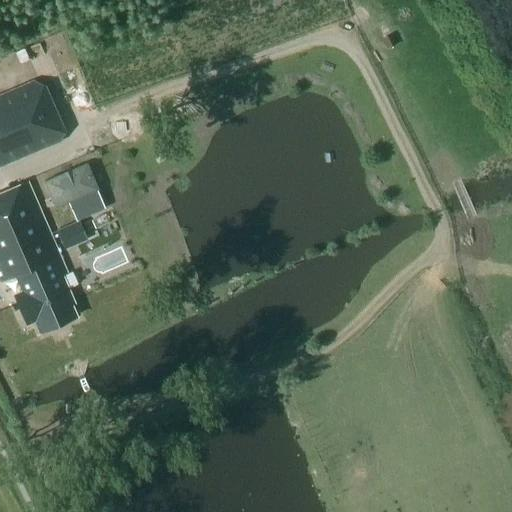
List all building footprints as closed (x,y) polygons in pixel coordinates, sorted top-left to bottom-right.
[(391,34),(382,38),(387,48),(396,44),(391,34)] [(24,49),(16,52),(20,62),(28,59),(24,49)] [(0,166),(61,141),(35,80),(0,94),(0,166)] [(98,190),(87,163),(45,181),(56,208),(69,202),(76,220),(106,208),(98,190)] [(67,273),(27,181),(0,192),(0,278),(1,281),(18,274),(25,290),(15,294),(27,323),(38,318),(43,330),(74,316),(69,305),(73,303),(66,288),(63,289),(57,277),(67,273)] [(87,240),(79,220),(57,230),(65,249),(87,240)]
